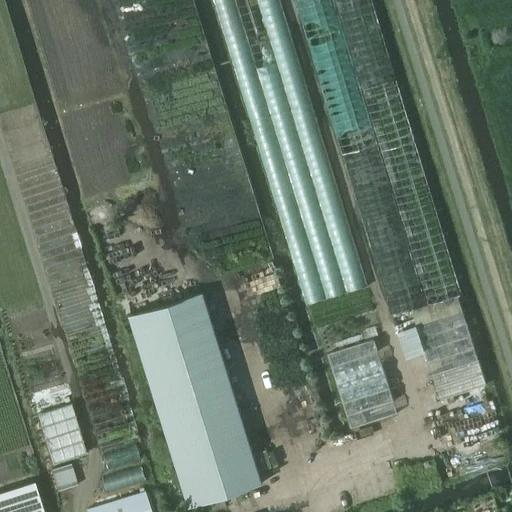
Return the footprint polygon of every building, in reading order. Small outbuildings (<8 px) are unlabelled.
[(203,292),(126,315),(186,507),(262,483),(203,292)] [(412,311),(416,325),(440,399),(486,385),(462,311),(458,297),(412,311)] [(327,354),(350,428),(396,413),(372,339),(327,354)] [(70,403),(36,413),(51,464),(85,453),(70,403)] [(50,470),(57,491),(76,485),(69,464),(50,470)] [(0,492),(0,511),(42,511),(33,482),(0,492)] [(85,509),(85,511),(149,511),(142,490),(85,509)]
